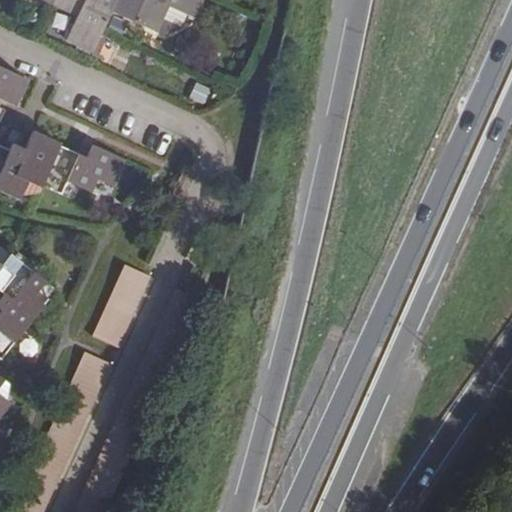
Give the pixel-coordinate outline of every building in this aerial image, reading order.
[(54,0),(52,4),(77,16),(67,41),(93,52),(111,12),(116,0),(54,0)] [(191,18),(199,0),(116,0),(111,12),(154,32),(167,6),(185,15),(191,18)] [(167,6),(154,32),(164,37),(180,26),(185,15),(167,6)] [(127,25),(114,19),(109,30),(121,36),(127,25)] [(0,99),(13,105),(25,79),(0,67),(0,99)] [(39,184),(58,142),(32,130),(18,158),(7,153),(3,161),(0,160),(0,191),(17,199),(22,188),(35,193),(39,184)] [(0,160),(3,161),(7,153),(11,143),(0,138),(0,160)] [(85,154),(58,142),(39,184),(59,193),(65,181),(96,194),(101,181),(113,186),(125,159),(91,144),(85,154)] [(22,188),(17,199),(32,201),(35,193),(22,188)] [(42,281),(8,254),(0,263),(0,292),(8,299),(0,310),(0,333),(0,334),(0,359),(46,300),(35,291),(42,281)] [(149,277),(143,274),(122,265),(90,335),(116,348),(123,333),(129,319),(136,305),(142,291),(149,277)] [(103,511),(199,299),(192,296),(173,288),(167,302),(161,317),(154,331),(148,345),(141,359),(135,373),(129,387),(122,402),(116,416),(109,430),(103,444),(97,459),(91,473),(84,487),(78,501),(73,511),(103,511)] [(10,511),(42,511),(58,478),(65,463),(71,449),(78,435),(84,421),(90,407),(97,392),(103,379),(110,364),(84,351),(10,511)]
